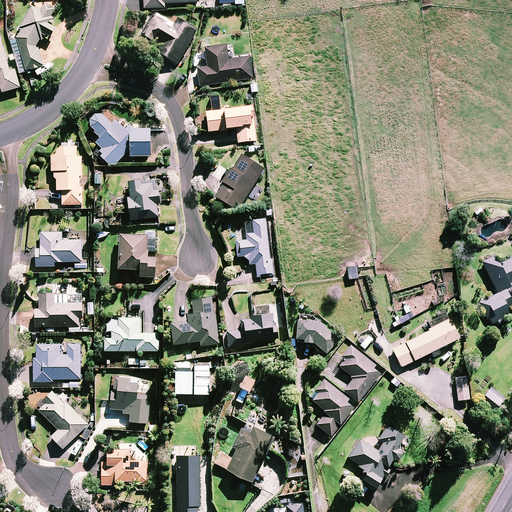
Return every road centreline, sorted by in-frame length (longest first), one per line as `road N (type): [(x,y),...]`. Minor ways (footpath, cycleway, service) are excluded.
road 1 (residential): [(53,487),(18,465),(5,419),(0,309),(8,189),(0,150)]
road 2 (residential): [(199,256),(184,145),(167,97),(91,57)]
road 3 (residential): [(91,57),(62,101),(0,135)]
